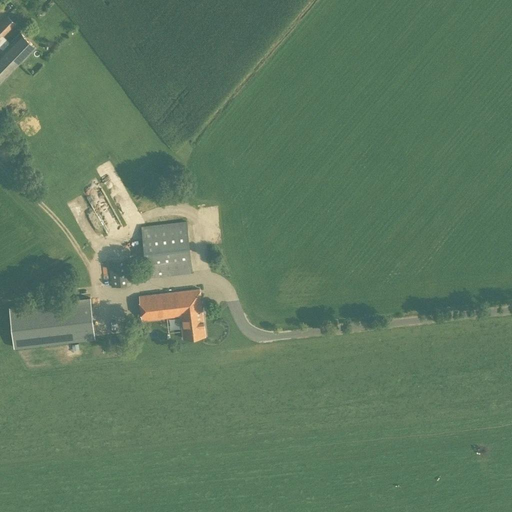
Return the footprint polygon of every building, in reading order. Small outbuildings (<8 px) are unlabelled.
[(20,31),(9,42),(3,36),(9,30),(1,22),(0,22),(0,48),(2,50),(3,48),(18,63),(35,46),(20,31)] [(2,50),(1,50),(0,51),(0,81),(18,63),(3,48),(2,50)] [(163,190),(159,192),(156,195),(153,199),(153,203),(153,208),(156,212),(159,214),(164,216),(168,216),(172,214),(176,211),(178,207),(179,203),(178,198),(176,194),(172,192),(168,190),(163,190)] [(193,273),(187,220),(142,226),(147,278),(193,273)] [(111,287),(131,285),(128,259),(108,261),(111,287)] [(200,289),(149,295),(149,288),(139,289),(140,296),(139,296),(143,320),(181,316),(183,338),(206,336),(200,289)] [(92,335),(69,301),(2,346),(25,380),(92,335)]
